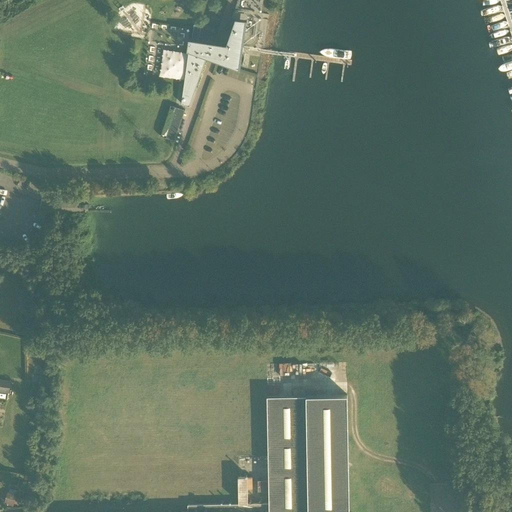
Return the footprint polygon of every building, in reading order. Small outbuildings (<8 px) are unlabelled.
[(243,47),(247,19),(235,18),(226,43),(188,38),(187,50),(189,51),(181,103),(189,106),(206,57),(240,69),(243,47)] [(192,38),(199,39),(201,25),(194,24),(192,38)] [(11,380),(0,378),(0,391),(10,393),(11,380)] [(258,491),(269,491),(269,503),(247,503),(247,479),(238,479),(238,506),(186,506),(186,511),(349,511),(347,394),(267,396),(268,480),(258,480),(258,491)] [(16,496),(17,494),(9,492),(8,492),(4,504),(13,507),(14,503),(19,505),(21,497),(16,496)]
